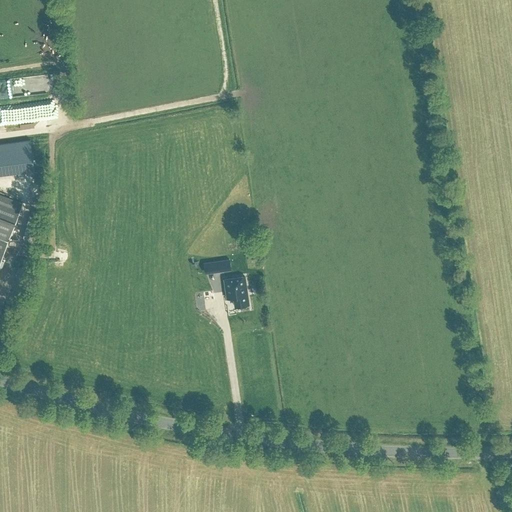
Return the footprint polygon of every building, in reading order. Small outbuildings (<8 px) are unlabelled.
[(40,100),(41,117),(57,116),(56,99),(40,100)] [(19,141),(0,143),(0,167),(22,166),(19,141)] [(0,259),(1,260),(23,203),(0,194),(0,259)] [(245,250),(257,248),(255,234),(243,236),(245,250)] [(228,258),(212,260),(214,271),(230,269),(228,258)] [(32,271),(18,266),(11,287),(24,292),(32,271)] [(248,303),(244,276),(224,279),(226,297),(234,296),(235,305),(248,303)] [(205,285),(205,294),(215,294),(215,285),(205,285)]
